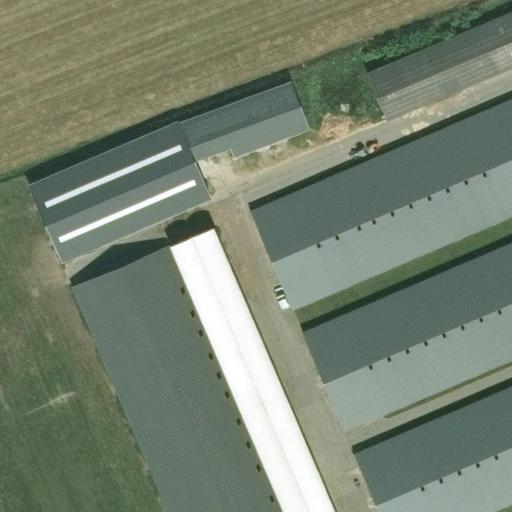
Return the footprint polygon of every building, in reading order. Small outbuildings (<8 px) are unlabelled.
[(511,65),(511,11),(368,73),(387,119),(511,65)] [(291,81),(181,124),(195,159),(230,147),(234,156),(309,129),(291,81)] [(511,100),(251,212),(293,308),(511,213),(511,100)] [(195,159),(181,124),(179,120),(30,185),(62,261),(210,198),(195,159)] [(335,511),(214,227),(168,246),(280,511),(335,511)] [(344,429),(511,357),(511,244),(303,333),(344,429)] [(280,511),(168,246),(74,287),(169,511),(280,511)] [(511,387),(355,455),(379,511),(486,511),(511,501),(511,387)]
